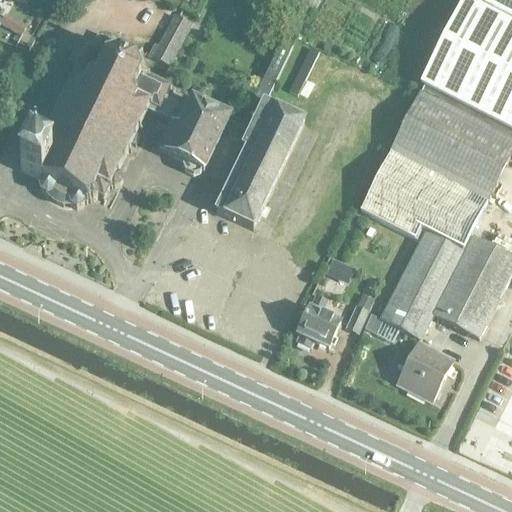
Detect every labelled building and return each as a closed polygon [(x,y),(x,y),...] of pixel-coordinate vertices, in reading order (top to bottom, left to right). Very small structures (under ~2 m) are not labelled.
[(511,0),(472,0),(360,215),(420,245),(380,323),(371,318),(364,332),(376,338),(383,325),(420,344),(433,319),(438,322),(479,344),(511,278),(511,261),(469,239),(511,155),(511,0)] [(0,25),(0,26),(10,32),(15,23),(5,17),(0,25)] [(43,141),(37,138),(32,149),(30,149),(18,173),(40,184),(38,188),(40,195),(46,198),(47,200),(49,202),(51,204),(55,207),(57,208),(59,209),(62,209),(64,210),(68,210),(70,210),(71,210),(76,212),(83,210),(86,203),(88,204),(89,203),(92,204),(96,203),(98,200),(104,203),(106,199),(113,202),(116,197),(108,193),(110,190),(114,191),(120,189),(123,184),(120,177),(119,177),(120,175),(129,157),(127,156),(126,156),(128,154),(130,155),(131,153),(129,152),(131,147),(135,149),(140,139),(136,136),(138,131),(141,133),(142,131),(139,130),(147,113),(172,125),(180,107),(166,101),(172,89),(160,84),(168,69),(169,69),(192,28),(174,18),(157,48),(154,46),(143,66),(141,59),(142,59),(141,57),(140,58),(122,49),(122,48),(117,47),(118,45),(119,42),(112,38),(110,41),(98,35),(92,46),(88,44),(78,48),(64,76),(70,79),(64,93),(63,93),(62,95),(63,95),(61,100),(58,99),(53,109),(58,111),(55,116),(53,115),(52,117),(54,118),(43,141)] [(15,23),(10,32),(21,38),(26,29),(15,23)] [(268,101),(279,76),(297,40),(286,35),(241,129),(249,133),(292,153),(305,125),(277,111),(279,106),(268,101)] [(183,100),(180,107),(172,125),(157,155),(181,166),(184,175),(193,179),(203,175),(230,120),(227,118),(230,111),(206,100),(203,106),(191,101),(190,103),(183,100)] [(292,153),(249,133),(241,150),(246,153),(216,215),(253,233),(292,153)] [(333,260),(326,276),(347,286),(355,269),(333,260)] [(328,304),(316,299),(315,298),(310,310),(309,310),(296,338),(299,339),(296,345),(311,352),(314,346),(328,352),(341,325),(323,316),(328,304)] [(358,337),(368,315),(356,310),(346,332),(358,337)] [(454,363),(453,362),(419,345),(396,389),(431,407),(454,363)]
